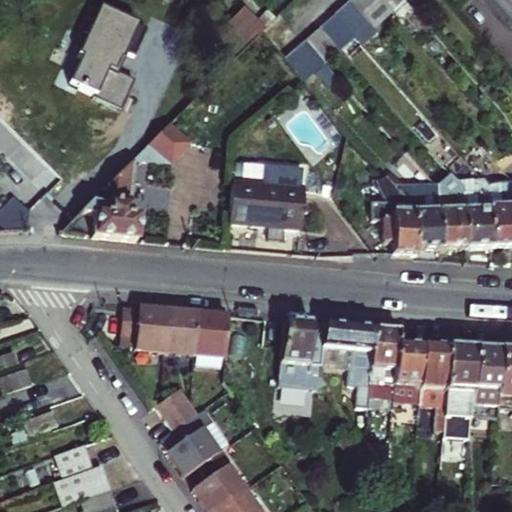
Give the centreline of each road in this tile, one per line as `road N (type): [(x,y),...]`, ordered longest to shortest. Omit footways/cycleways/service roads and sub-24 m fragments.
road 1 (tertiary): [(33,262),(511,306)]
road 2 (residential): [(179,511),(49,323),(33,262)]
